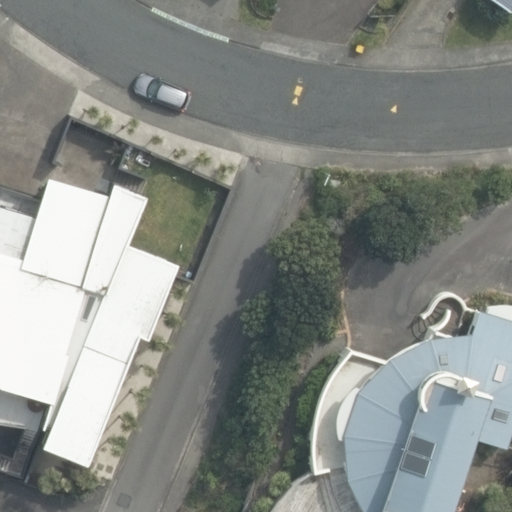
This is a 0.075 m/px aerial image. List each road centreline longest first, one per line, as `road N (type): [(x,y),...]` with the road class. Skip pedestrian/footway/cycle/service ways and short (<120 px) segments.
road 1 (residential): [(129,511),(295,101)]
road 2 (residential): [(295,101),(171,66),(69,0)]
road 3 (residential): [(511,92),(295,101)]
